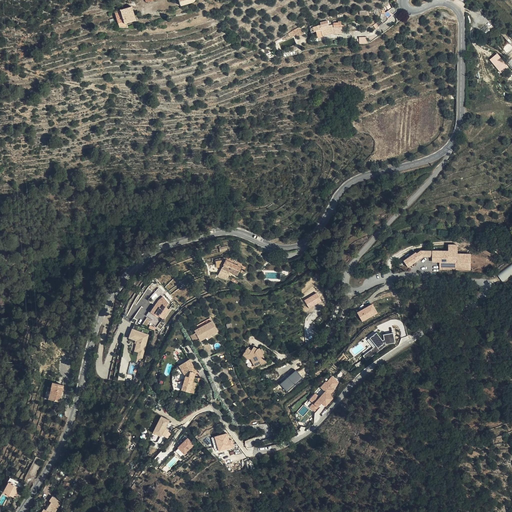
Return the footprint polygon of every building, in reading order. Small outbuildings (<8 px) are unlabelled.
[(120,28),(129,26),(128,23),(136,20),(132,7),(115,10),(120,28)] [(394,16),(399,11),(396,7),(390,12),(392,14),(394,16)] [(389,21),(389,20),(387,18),(386,16),(382,15),(380,22),(383,25),(389,21)] [(323,27),(313,27),(313,31),(318,31),(318,37),(324,37),(324,35),(342,34),(342,30),(345,29),(345,27),(343,27),(343,24),(335,24),(335,28),(323,28),(323,27)] [(306,35),(304,30),(292,36),(293,39),(293,40),(306,35)] [(489,59),(501,73),(509,67),(497,53),(489,59)] [(422,251),(404,260),(406,266),(423,258),(433,258),(433,262),(438,262),(441,270),(471,270),(470,254),(461,254),(458,244),(450,245),(447,250),(422,251)] [(226,271),(228,272),(235,275),(239,267),(221,259),(213,274),(222,278),(224,274),(226,271)] [(511,263),(497,274),(502,282),(511,274),(511,263)] [(153,302),(162,292),(159,288),(149,299),(153,302)] [(304,299),(308,308),(322,302),(317,293),(304,299)] [(160,318),(164,321),(170,310),(166,308),(170,302),(161,296),(142,324),(148,327),(153,319),(157,322),(160,318)] [(374,305),(357,313),(363,323),(379,313),(374,305)] [(201,338),(208,335),(211,333),(218,329),(213,317),(195,328),(195,330),(191,333),(194,338),(199,335),(201,338)] [(307,393),(290,409),(302,426),(315,423),(334,398),(331,393),(342,379),(371,358),(389,344),(403,341),(400,327),(383,333),(376,331),(366,341),(370,348),(363,354),(350,369),(337,362),(329,372),(330,378),(312,396),(307,393)] [(143,359),(148,333),(131,330),(129,339),(135,341),(131,361),(137,362),(138,358),(143,359)] [(257,345),(256,346),(255,349),(251,347),(247,353),(252,356),(254,356),(257,361),(259,360),(261,363),(265,361),(267,363),(271,361),(266,352),(263,347),(263,346),(261,347),(257,345)] [(190,356),(183,360),(188,369),(186,374),(183,386),(195,390),(198,380),(193,378),(196,371),(198,370),(190,356)] [(122,360),(117,380),(124,382),(129,361),(122,360)] [(188,369),(183,360),(179,363),(186,374),(188,369)] [(280,384),(286,392),(303,379),(296,370),(280,384)] [(49,387),(46,398),(56,401),(62,384),(51,381),(49,387)] [(155,429),(162,433),(170,417),(162,413),(155,429)] [(220,443),(222,448),(237,444),(234,437),(232,437),(230,431),(221,433),(223,438),(219,439),(220,443)] [(223,438),(221,433),(214,435),(216,444),(220,443),(219,439),(223,438)] [(187,438),(176,449),(183,457),(194,445),(187,438)] [(9,485),(7,484),(5,488),(14,494),(20,484),(15,482),(14,480),(14,479),(12,479),(11,479),(9,485)] [(46,511),(57,495),(55,494),(43,511),(46,511)] [(63,499),(57,495),(46,511),(58,511),(56,511),(63,499)]
